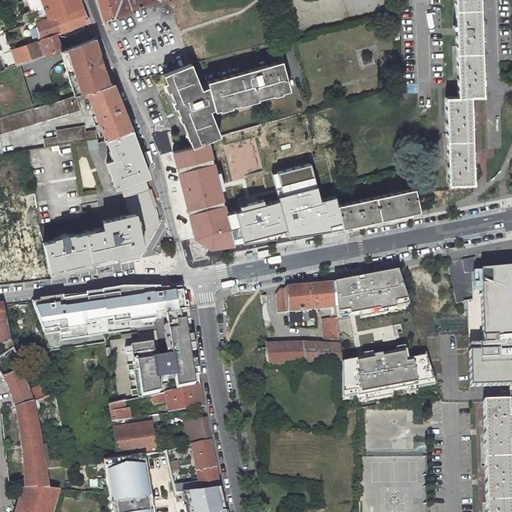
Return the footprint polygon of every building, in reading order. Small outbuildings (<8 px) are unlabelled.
[(80,0),(43,0),(51,18),(83,6),(80,0)] [(98,0),(105,21),(134,13),(132,9),(169,0),(98,0)] [(453,0),(455,25),(455,35),(455,46),(457,97),(444,97),(446,168),(447,184),(473,184),(471,155),(470,125),(470,116),(470,104),(470,98),(483,97),(480,0),(453,0)] [(51,18),(37,23),(36,20),(35,21),(42,41),(57,35),(89,22),(83,6),(51,18)] [(400,24),(391,26),(395,40),(400,39),(400,24)] [(42,41),(12,51),(16,65),(20,64),(61,50),(62,50),(57,35),(42,41)] [(72,46),(66,48),(69,59),(65,61),(64,61),(67,69),(69,70),(71,76),(69,76),(72,84),(77,83),(81,93),(86,92),(109,85),(104,69),(103,70),(98,54),(99,53),(95,38),(72,45),(72,46)] [(69,59),(66,48),(62,50),(61,50),(65,61),(69,59)] [(190,60),(161,71),(164,78),(192,67),(191,63),(190,60)] [(200,85),(196,76),(167,87),(190,144),(216,137),(220,135),(215,121),(209,107),(214,106),(214,108),(258,97),(288,90),(280,61),(206,78),(207,82),(200,85)] [(196,76),(192,67),(164,78),(167,87),(196,76)] [(77,83),(72,84),(76,95),(81,93),(77,83)] [(86,92),(106,140),(107,139),(119,135),(119,134),(130,130),(112,84),(109,85),(86,92)] [(75,96),(0,116),(0,130),(0,132),(79,111),(75,96)] [(83,125),(56,130),(57,136),(43,138),(44,146),(71,142),(87,139),(94,137),(93,129),(83,130),(83,125)] [(146,176),(130,130),(119,134),(119,135),(107,139),(114,159),(106,162),(115,187),(119,185),(141,177),(142,178),(146,176)] [(87,139),(88,148),(97,146),(95,137),(94,137),(87,139)] [(210,140),(172,150),(194,237),(211,248),(235,244),(227,212),(210,140)] [(321,199),(311,162),(273,172),(279,198),(265,202),(263,198),(240,204),(241,208),(227,212),(235,244),(342,226),(338,204),(336,196),(321,199)] [(124,198),(146,190),(142,178),(141,177),(119,185),(124,198)] [(411,189),(338,204),(342,226),(416,211),(411,189)] [(49,277),(139,259),(159,223),(146,190),(124,198),(132,215),(101,222),(105,228),(72,236),(71,234),(68,235),(67,233),(61,235),(60,237),(57,237),(58,239),(44,242),(49,277)] [(33,194),(15,197),(18,211),(35,208),(33,194)] [(474,258),(448,263),(457,302),(468,300),(467,273),(475,272),(474,258)] [(511,384),(511,270),(475,272),(467,273),(468,300),(471,386),(483,386),(511,384)] [(397,272),(332,284),(336,319),(408,305),(397,272)] [(336,319),(332,284),(288,288),(285,288),(286,311),(319,309),(319,314),(330,313),(331,317),(322,318),(324,339),(329,339),(330,345),(302,343),(305,365),(341,363),(339,339),(336,319)] [(286,311),(285,288),(278,289),(276,294),(278,312),(286,311)] [(75,296),(31,301),(43,339),(168,320),(168,316),(188,312),(184,293),(131,290),(105,293),(75,296)] [(0,305),(0,347),(11,343),(10,342),(3,306),(0,305)] [(195,359),(188,312),(168,316),(168,320),(170,337),(173,362),(195,359)] [(146,340),(147,350),(150,349),(152,359),(161,358),(159,338),(156,339),(146,340)] [(147,350),(146,340),(145,339),(136,341),(131,341),(135,363),(145,361),(152,360),(152,359),(150,349),(147,350)] [(30,341),(14,352),(22,364),(33,356),(35,355),(30,341)] [(22,364),(14,352),(12,348),(11,343),(0,347),(0,349),(3,354),(0,355),(0,376),(2,380),(17,370),(16,368),(19,366),(22,364)] [(300,343),(265,345),(265,349),(267,368),(305,365),(302,343),(300,343)] [(33,356),(39,366),(43,363),(49,360),(43,350),(35,354),(35,355),(33,356)] [(357,360),(341,363),(342,403),(435,384),(425,356),(408,360),(406,350),(393,352),(372,356),(357,360)] [(173,362),(169,362),(169,359),(165,357),(161,358),(152,359),(152,360),(145,361),(147,372),(160,370),(165,393),(199,385),(195,359),(173,362)] [(14,408),(32,402),(32,403),(34,402),(54,395),(52,389),(45,391),(29,397),(26,387),(17,371),(17,370),(2,380),(8,390),(14,406),(14,408)] [(41,378),(45,391),(52,389),(48,376),(41,378)] [(170,413),(198,408),(196,396),(201,396),(199,385),(165,393),(152,396),(154,405),(168,403),(170,413)] [(36,410),(49,406),(56,403),(54,395),(34,402),(36,410)] [(508,400),(483,402),(485,511),(511,511),(511,484),(510,480),(510,476),(509,448),(511,448),(511,433),(511,429),(511,426),(511,411),(508,411),(508,400)] [(16,415),(22,462),(25,488),(48,489),(45,474),(45,470),(44,463),(38,432),(35,418),(32,403),(32,402),(14,408),(16,415)] [(112,422),(131,419),(129,410),(127,402),(108,406),(112,422)] [(49,406),(55,433),(63,432),(56,403),(49,406)] [(192,445),(210,441),(210,440),(206,419),(204,419),(185,423),(186,428),(183,428),(184,433),(189,432),(192,445)] [(113,428),(118,457),(142,454),(151,452),(155,452),(151,422),(113,428)] [(220,489),(213,454),(212,454),(210,441),(192,445),(199,481),(201,491),(220,489)] [(166,451),(171,473),(177,472),(173,450),(166,451)] [(159,511),(151,452),(103,460),(110,511),(159,511)] [(61,460),(44,463),(45,470),(62,468),(61,460)] [(177,472),(171,473),(174,485),(180,484),(177,472)] [(182,494),(201,492),(199,481),(191,483),(180,484),(174,485),(173,486),(175,494),(182,494)] [(52,511),(54,504),(52,504),(56,490),(48,489),(25,488),(21,494),(23,495),(21,502),(18,503),(16,509),(19,510),(18,511),(52,511)] [(201,492),(182,494),(185,511),(224,511),(220,489),(201,491),(201,492)]
